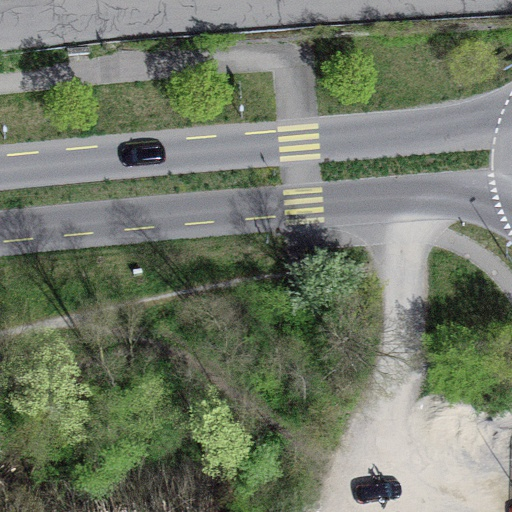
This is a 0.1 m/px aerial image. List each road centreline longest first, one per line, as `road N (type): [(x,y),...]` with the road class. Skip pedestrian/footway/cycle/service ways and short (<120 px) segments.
road 1 (secondary): [(511,120),(0,173)]
road 2 (secondary): [(0,236),(511,197)]
road 3 (residential): [(0,31),(332,0)]
road 4 (track): [(399,203),(395,371),(380,505)]
road 5 (track): [(511,483),(374,511)]
